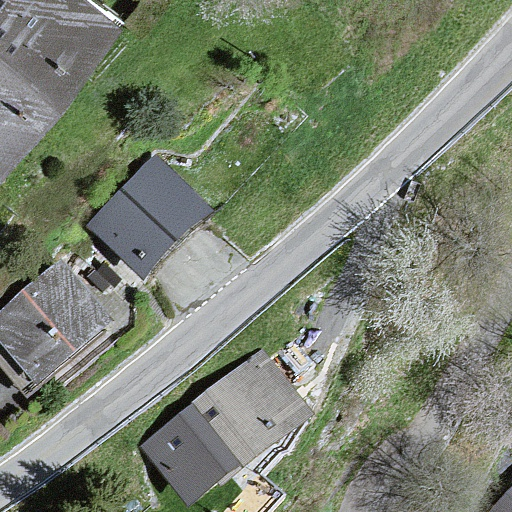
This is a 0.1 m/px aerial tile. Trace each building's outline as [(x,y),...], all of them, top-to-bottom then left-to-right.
[(0,0),(0,168),(112,30),(75,0),(0,0)] [(204,210),(158,163),(97,223),(143,270),(204,210)] [(104,319),(61,267),(0,317),(0,327),(39,374),(104,319)] [(305,412),(262,358),(151,446),(194,499),(305,412)] [(511,511),(511,495),(496,511),(511,511)]
